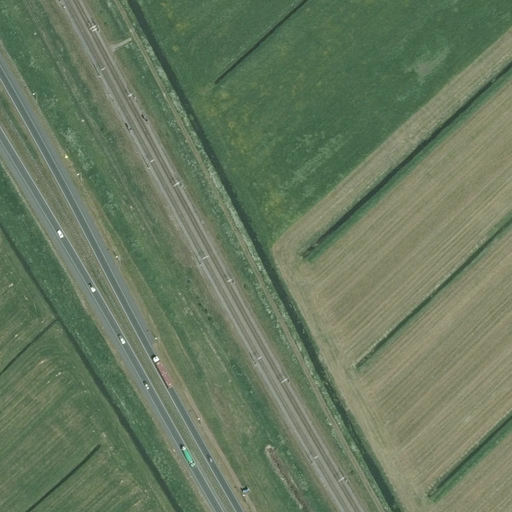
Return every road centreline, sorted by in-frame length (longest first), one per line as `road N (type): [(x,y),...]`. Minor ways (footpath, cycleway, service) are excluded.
road 1 (trunk): [(238,511),(0,74)]
road 2 (trunk): [(0,134),(218,511)]
